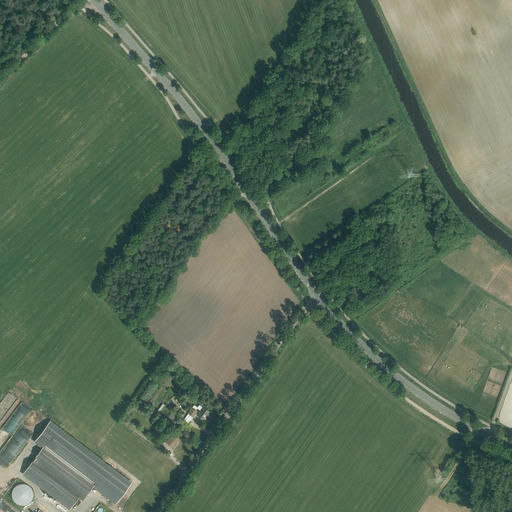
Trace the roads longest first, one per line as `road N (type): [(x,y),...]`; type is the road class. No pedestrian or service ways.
road 1 (secondary): [(317,296),(192,116),(91,0)]
road 2 (unclassified): [(152,511),(309,305)]
road 3 (secondary): [(511,445),(400,379),(317,296)]
